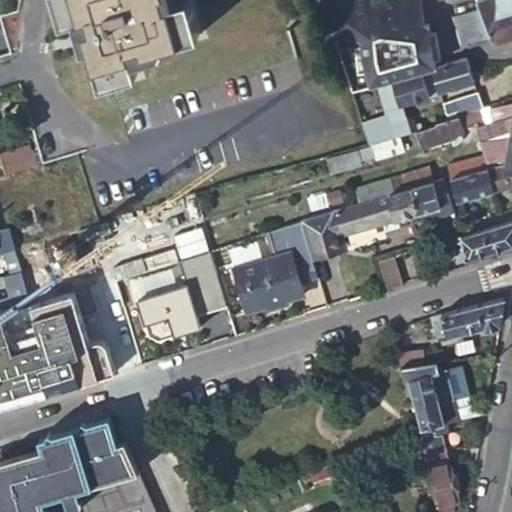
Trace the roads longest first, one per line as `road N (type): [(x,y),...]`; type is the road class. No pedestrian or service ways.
road 1 (residential): [(124,388),(511,271)]
road 2 (residential): [(485,511),(511,373)]
road 3 (residential): [(124,388),(181,511)]
road 4 (residential): [(0,426),(124,388)]
